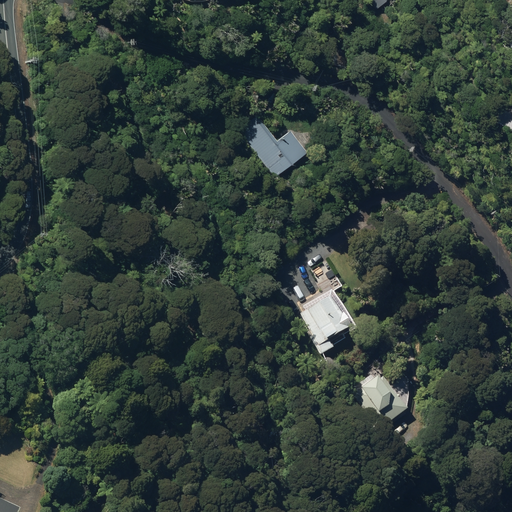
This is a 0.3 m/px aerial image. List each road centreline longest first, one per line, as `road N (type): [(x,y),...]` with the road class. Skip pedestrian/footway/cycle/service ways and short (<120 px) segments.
road 1 (residential): [(87,0),(144,26),(332,82),(368,104),(469,212),(511,292)]
road 2 (secondary): [(3,0),(22,200),(0,258)]
